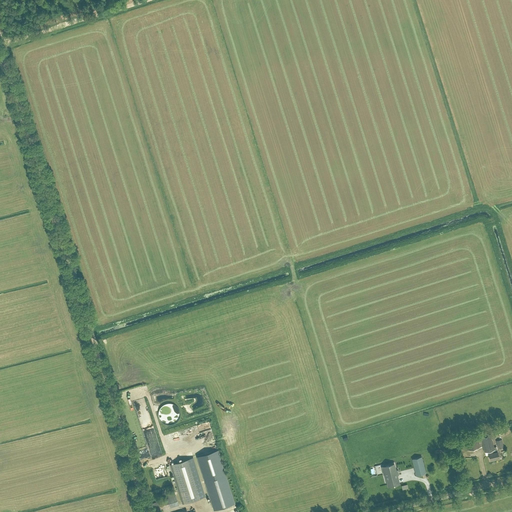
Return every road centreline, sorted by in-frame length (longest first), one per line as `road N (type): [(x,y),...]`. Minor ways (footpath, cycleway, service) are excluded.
road 1 (track): [(147,511),(3,47)]
road 2 (unclassified): [(381,511),(511,479)]
